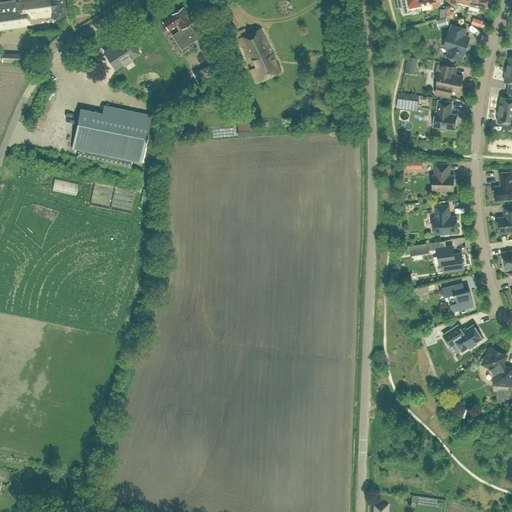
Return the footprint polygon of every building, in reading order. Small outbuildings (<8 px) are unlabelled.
[(0,0),(0,28),(30,25),(29,18),(50,15),(50,19),(66,17),(63,0),(17,0),(18,1),(16,1),(15,0),(0,0)] [(421,6),(419,0),(400,0),(404,13),(411,12),(410,8),(421,6)] [(470,0),(469,5),(480,8),(479,11),(486,13),(489,0),(470,0)] [(182,7),(162,20),(168,30),(175,25),(179,31),(172,35),(181,49),(197,38),(188,24),(192,21),(182,7)] [(465,53),(469,38),(464,36),(466,29),(452,24),(449,32),(448,31),(444,46),(449,48),(447,56),(461,60),(464,52),(465,53)] [(250,68),(256,82),(280,70),(260,27),(238,38),(252,67),(250,68)] [(1,53),(1,62),(18,62),(18,61),(25,61),(25,54),(1,53)] [(212,76),(222,70),(219,62),(210,65),(207,67),(212,76)] [(437,63),(435,71),(439,72),(436,87),(437,87),(435,94),(447,96),(450,97),(452,90),(459,92),(463,76),(452,74),(453,67),(437,63)] [(511,90),(507,89),(506,97),(501,96),(500,103),(499,103),(498,109),(511,110),(511,90)] [(402,110),(413,109),(412,99),(401,100),(402,110)] [(455,129),(457,114),(451,114),(452,102),(438,100),(436,112),(435,111),(433,126),(441,127),(441,129),(445,129),(446,128),(455,129)] [(150,115),(102,105),(100,113),(79,109),(70,148),(140,163),(150,115)] [(511,110),(498,109),(497,114),(498,115),(497,122),(503,122),(502,129),(511,130),(511,110)] [(237,120),(238,136),(257,134),(256,119),(237,120)] [(411,160),(405,166),(412,172),(418,166),(411,160)] [(454,190),(454,175),(449,175),(450,164),(435,163),(435,175),(433,175),(433,189),(454,190)] [(495,201),(511,199),(511,172),(499,173),(500,186),(493,186),(495,201)] [(113,204),(131,208),(134,195),(117,191),(113,204)] [(434,234),(457,232),(456,216),(450,216),(449,205),(435,206),(436,217),(433,217),(434,234)] [(499,233),(511,231),(511,206),(504,207),(504,216),(497,217),(499,233)] [(444,271),(464,268),(461,253),(454,254),(453,246),(437,248),(439,263),(443,263),(444,271)] [(511,250),(502,252),(505,269),(511,267),(511,250)] [(413,288),(414,292),(417,291),(418,294),(439,289),(437,282),(413,288)] [(448,295),(452,311),(474,306),(470,290),(465,291),(463,283),(442,288),(444,296),(448,295)] [(476,342),(482,338),(474,324),(463,331),(458,325),(443,334),(450,346),(456,342),(462,351),(469,346),(470,348),(477,343),(476,342)] [(511,385),(511,380),(511,366),(505,366),(503,363),(506,355),(490,347),(486,355),(481,359),(483,362),(482,363),(489,367),(494,376),(494,383),(511,385)]
